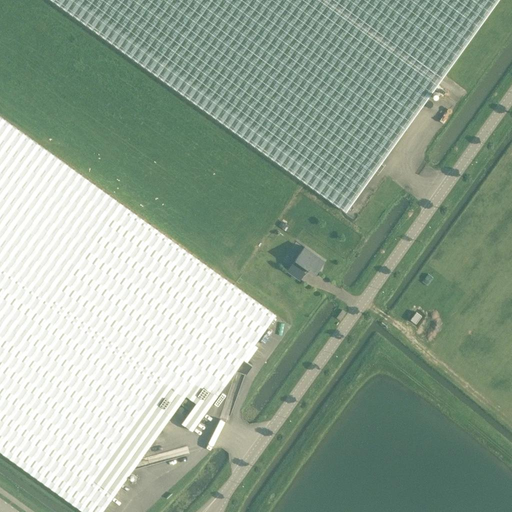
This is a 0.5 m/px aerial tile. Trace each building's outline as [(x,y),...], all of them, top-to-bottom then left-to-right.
[(51,0),(346,212),(434,89),(436,91),(440,86),(437,85),(498,0),(51,0)] [(252,366),(243,360),(275,315),(0,116),(0,451),(83,511),(102,511),(186,396),(195,403),(181,423),(192,431),(235,370),(246,374),(252,366)] [(322,263),(324,261),(304,247),(295,260),(292,264),(287,271),(299,279),(307,269),(314,274),(318,269),(320,270),(322,263)] [(418,308),(424,312),(437,295),(431,291),(418,308)] [(416,312),(410,320),(415,324),(421,316),(416,312)]
